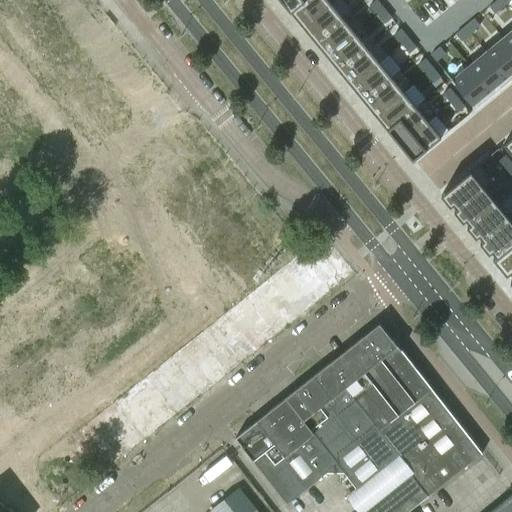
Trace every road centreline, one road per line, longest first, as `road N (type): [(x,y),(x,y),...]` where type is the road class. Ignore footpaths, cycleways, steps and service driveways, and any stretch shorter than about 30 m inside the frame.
road 1 (secondary): [(511,376),(205,0)]
road 2 (residential): [(511,317),(249,0)]
road 3 (unknown): [(115,196),(196,299),(195,314),(0,474)]
road 4 (residential): [(96,511),(395,274)]
road 5 (residential): [(124,0),(273,183),(354,229)]
road 6 (secondary): [(171,0),(354,229)]
road 7 (secondary): [(395,274),(511,415)]
road 8 (unknown): [(115,196),(0,292)]
road 9 (unknown): [(152,115),(57,0)]
road 10 (unknown): [(0,62),(91,168)]
